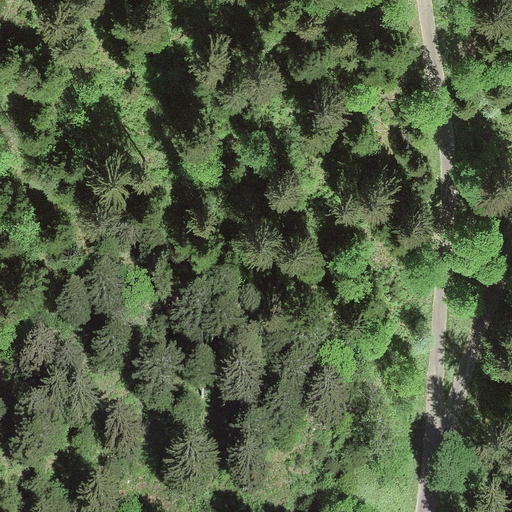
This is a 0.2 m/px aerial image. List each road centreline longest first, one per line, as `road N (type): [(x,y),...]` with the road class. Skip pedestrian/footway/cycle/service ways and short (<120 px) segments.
road 1 (unclassified): [(433,446),(451,156),(425,0)]
road 2 (unclassified): [(511,248),(433,446)]
